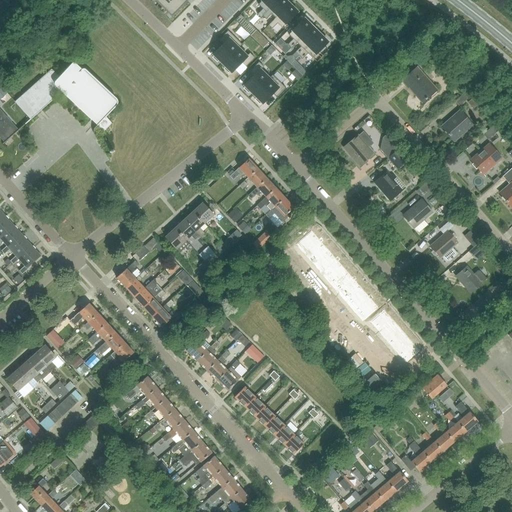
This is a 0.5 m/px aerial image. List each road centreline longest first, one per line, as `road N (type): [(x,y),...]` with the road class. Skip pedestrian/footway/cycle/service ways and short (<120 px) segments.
road 1 (residential): [(305,511),(71,255)]
road 2 (residential): [(511,257),(375,99),(296,167)]
road 3 (residential): [(444,339),(296,167)]
road 4 (residential): [(71,255),(247,114)]
road 5 (unclassified): [(413,511),(511,428)]
